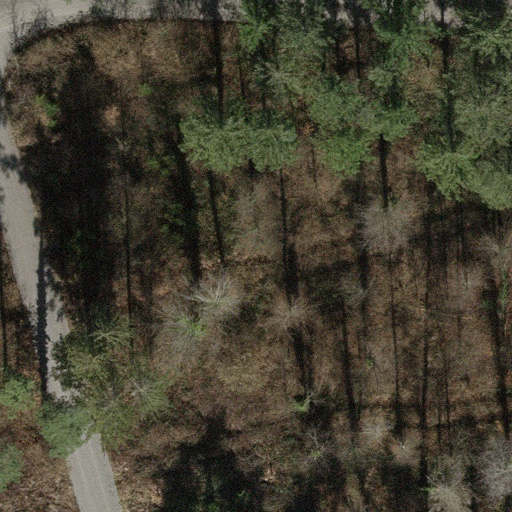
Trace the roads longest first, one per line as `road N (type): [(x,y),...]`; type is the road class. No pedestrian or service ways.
road 1 (track): [(126,511),(0,32)]
road 2 (track): [(0,15),(366,0)]
